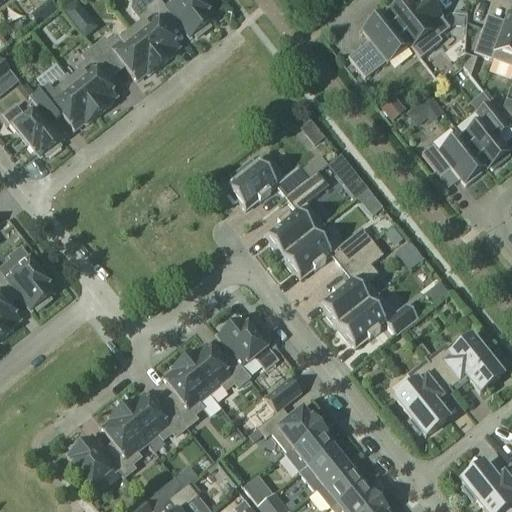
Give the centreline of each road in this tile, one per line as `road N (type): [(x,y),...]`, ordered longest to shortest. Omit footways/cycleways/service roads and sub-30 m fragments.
road 1 (residential): [(416,485),(238,269),(134,344)]
road 2 (residential): [(233,40),(28,206)]
road 3 (residential): [(99,300),(0,377)]
road 4 (residential): [(511,405),(416,485)]
road 5 (residential): [(134,344),(135,367),(58,430)]
